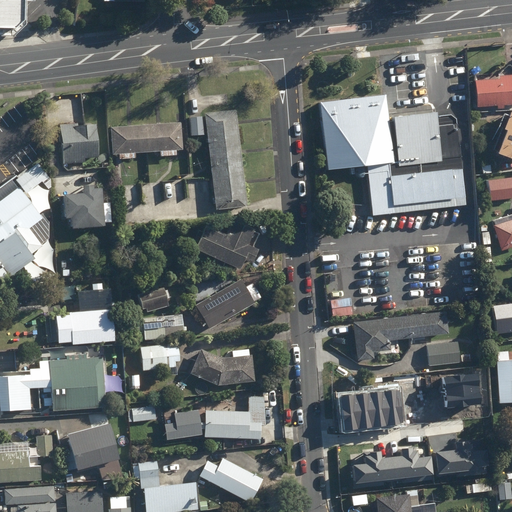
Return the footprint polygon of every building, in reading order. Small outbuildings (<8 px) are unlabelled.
[(0,0),(0,31),(14,32),(15,0),(0,0)] [(498,106),(498,109),(505,108),(504,105),(511,104),(511,75),(500,76),(500,80),(476,81),(478,107),(498,106)] [(368,166),(374,216),(467,206),(457,119),(452,115),(438,117),(438,113),(389,119),(386,96),(321,103),(329,170),(368,166)] [(206,114),(218,212),(248,208),(237,110),(206,114)] [(499,153),(511,158),(511,112),(511,116),(505,114),(494,142),(497,143),(495,150),(500,152),(499,153)] [(191,118),(192,136),(204,135),(203,118),(191,118)] [(119,155),(120,160),(136,158),(135,154),(161,152),(161,157),(177,156),(177,151),(183,150),(181,123),(111,128),(113,155),(119,155)] [(61,125),(64,163),(85,162),(84,158),(100,157),(97,125),(78,127),(77,124),(61,125)] [(16,181),(26,194),(48,177),(38,164),(16,181)] [(482,167),(483,174),(491,173),(491,166),(482,167)] [(511,178),(490,181),(492,201),(511,199),(511,178)] [(62,191),(63,216),(69,216),(70,225),(102,224),(101,186),(92,186),(92,183),(81,183),(81,190),(62,191)] [(0,279),(6,280),(35,258),(32,254),(42,246),(29,229),(42,219),(20,188),(0,202),(0,279)] [(495,226),(503,251),(511,248),(511,217),(495,222),(496,226),(495,226)] [(225,263),(241,270),(246,259),(253,262),(259,250),(253,247),(259,234),(254,232),(255,230),(234,220),(232,225),(223,225),(220,232),(206,226),(196,249),(216,258),(213,263),(223,267),(225,263)] [(482,248),(481,263),(490,263),(490,248),(482,248)] [(62,267),(63,277),(73,277),(73,267),(62,267)] [(336,274),(324,275),(325,290),(337,289),(336,274)] [(197,306),(210,329),(255,304),(254,302),(261,298),(253,284),(246,289),(241,280),(197,306)] [(200,296),(204,296),(208,294),(209,291),(207,287),(203,286),(199,288),(198,292),(200,296)] [(147,308),(148,312),(169,306),(164,289),(139,296),(143,309),(147,308)] [(493,299),(494,305),(509,303),(508,297),(504,298),(503,292),(498,292),(499,298),(493,299)] [(0,304),(11,304),(11,295),(0,294),(0,304)] [(71,314),(73,345),(115,341),(112,300),(80,302),(81,313),(71,314)] [(511,304),(495,306),(498,334),(511,332),(511,304)] [(354,322),(359,361),(375,359),(374,352),(392,350),(390,341),(449,334),(446,312),(354,322)] [(145,333),(146,340),(184,336),(182,315),(144,319),(144,324),(130,326),(131,335),(145,333)] [(428,346),(430,366),(460,363),(458,343),(428,346)] [(163,368),(164,376),(177,375),(177,367),(180,367),(178,345),(142,349),(144,370),(163,368)] [(191,373),(219,386),(255,382),(252,356),(249,356),(249,350),(233,352),(234,358),(222,359),(202,350),(191,373)] [(50,368),(53,411),(107,408),(103,358),(64,360),(64,367),(50,368)] [(511,360),(497,362),(500,403),(511,402),(511,360)] [(444,377),(447,408),(482,404),(479,374),(444,377)] [(0,403),(1,412),(31,410),(30,400),(34,400),(34,396),(30,396),(29,376),(0,377),(0,403)] [(129,377),(129,389),(139,389),(138,376),(129,377)] [(341,395),(345,431),(405,424),(402,389),(341,395)] [(234,404),(238,405),(241,404),(242,401),(241,398),(238,396),(235,397),(233,400),(234,404)] [(164,416),(167,440),(203,435),(202,430),(206,430),(205,438),(261,439),(261,426),(265,426),(264,398),(249,398),(248,413),(196,411),(164,416)] [(129,409),(130,422),(156,419),(155,407),(129,409)] [(99,465),(103,480),(121,478),(117,460),(120,459),(111,424),(69,436),(74,451),(65,454),(69,471),(78,468),(79,470),(99,465)] [(37,437),(38,457),(53,456),(52,437),(37,437)] [(437,453),(439,474),(489,468),(487,450),(474,452),(473,441),(456,443),(457,450),(437,453)] [(371,456),(366,456),(367,464),(354,466),(356,484),(433,475),(431,456),(419,458),(418,451),(414,452),(413,448),(402,449),(403,457),(382,459),(381,451),(371,452),(371,456)] [(0,453),(0,483),(41,480),(41,467),(30,467),(29,452),(0,453)] [(200,477),(251,503),(263,479),(224,459),(219,467),(208,461),(200,477)] [(141,480),(142,489),(145,489),(160,487),(157,462),(138,464),(138,462),(133,462),(134,476),(138,475),(139,480),(141,480)] [(487,478),(476,479),(477,485),(467,486),(468,494),(492,491),(491,485),(496,484),(496,477),(487,478)] [(160,487),(145,489),(147,511),(178,511),(200,509),(196,482),(160,487)] [(499,485),(500,499),(511,498),(510,484),(499,485)] [(5,491),(6,505),(55,502),(54,487),(5,491)] [(411,511),(411,506),(419,505),(417,490),(406,492),(407,495),(377,499),(378,511),(411,511)] [(103,511),(102,492),(67,494),(67,511),(103,511)] [(110,498),(110,511),(131,511),(131,509),(130,509),(129,497),(110,498)]
